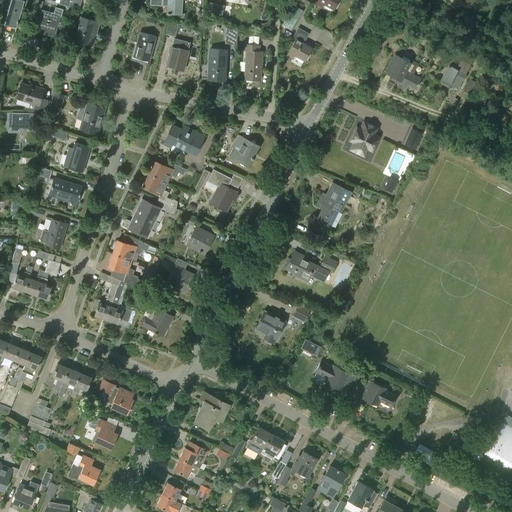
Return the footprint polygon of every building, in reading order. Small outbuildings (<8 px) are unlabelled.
[(15,31),(24,0),(22,0),(0,0),(0,2),(0,7),(7,9),(2,27),(15,31)] [(151,0),(151,3),(168,4),(168,13),(171,13),(171,12),(182,13),(182,8),(181,8),(181,0),(151,0)] [(209,2),(207,13),(214,15),(216,4),(209,2)] [(291,30),(303,10),(292,4),(286,13),(288,14),(282,25),(291,30)] [(40,7),(33,5),(31,11),(39,13),(40,7)] [(42,10),(37,29),(55,34),(57,28),(61,29),(63,24),(58,22),(60,17),(61,17),(63,10),(55,7),(54,13),(42,10)] [(80,16),(74,39),(86,43),(93,44),(99,21),(81,16),(80,16)] [(168,23),(165,34),(174,37),(177,26),(168,23)] [(305,38),(308,33),(298,27),(292,38),(295,39),(286,54),(293,57),(295,54),(304,59),(311,47),(301,41),(303,37),(305,38)] [(236,44),(237,29),(226,28),(225,43),(236,44)] [(149,60),(156,36),(140,31),(133,56),(149,60)] [(261,71),(262,51),(259,50),(260,44),(244,43),(244,50),(247,50),(245,79),(257,80),(258,71),(261,71)] [(183,69),(188,49),(173,45),(167,65),(183,69)] [(224,80),(226,49),(210,48),(208,79),(224,80)] [(401,57),(394,54),(385,72),(400,80),(397,85),(404,90),(408,84),(415,88),(420,78),(411,73),(416,63),(402,56),(401,57)] [(466,74),(471,65),(463,60),(458,69),(448,65),(440,80),(451,86),(451,85),(459,89),(463,81),(464,81),(467,75),(466,74)] [(34,87),(21,83),(17,98),(36,104),(34,111),(47,111),(50,100),(41,97),(44,89),(35,86),(34,87)] [(60,106),(64,95),(55,92),(51,103),(60,106)] [(455,98),(450,106),(453,108),(458,100),(455,98)] [(105,107),(88,101),(87,103),(82,102),(77,118),(83,119),(80,129),(97,134),(105,107)] [(8,112),(7,124),(25,125),(25,128),(35,128),(38,114),(22,113),(8,112)] [(362,146),(371,150),(378,137),(373,134),(377,127),(363,121),(360,128),(356,126),(350,140),(353,141),(352,145),(353,146),(351,149),(359,153),(362,146)] [(181,129),(172,124),(163,143),(171,147),(172,143),(195,154),(204,136),(183,125),(181,129)] [(65,139),(67,134),(45,127),(43,133),(65,139)] [(415,150),(422,132),(412,128),(405,145),(415,150)] [(248,165),(259,145),(239,135),(228,155),(248,165)] [(73,148),(68,147),(63,166),(82,172),(90,146),(75,142),(73,148)] [(394,149),(392,168),(408,170),(410,151),(394,149)] [(173,169),(155,160),(148,173),(167,182),(170,174),(176,177),(178,172),(183,174),(185,169),(175,164),(173,169)] [(49,179),(52,170),(36,166),(33,174),(49,179)] [(226,210),(235,191),(223,185),(228,176),(213,168),(207,180),(211,182),(218,186),(210,201),(226,210)] [(197,195),(209,172),(204,169),(192,192),(197,195)] [(168,204),(171,199),(166,197),(168,192),(163,189),(167,182),(148,173),(143,186),(161,194),(158,199),(168,204)] [(77,200),(82,186),(54,178),(50,192),(77,200)] [(391,191),(395,182),(388,179),(384,188),(391,191)] [(316,219),(329,226),(329,225),(334,227),(342,213),(339,212),(350,191),(332,182),(325,194),(323,193),(318,202),(323,205),(316,219)] [(368,199),(372,192),(365,188),(361,195),(368,199)] [(159,223),(154,221),(161,207),(142,198),(131,221),(126,218),(123,225),(147,236),(151,228),(155,230),(159,223)] [(193,213),(195,209),(194,206),(190,204),(188,205),(186,209),(187,212),(191,213),(193,213)] [(41,217),(43,211),(26,205),(24,212),(41,217)] [(193,226),(196,219),(184,213),(181,220),(193,226)] [(60,247),(67,222),(53,218),(49,230),(45,229),(43,230),(41,238),(42,240),(46,241),(46,243),(60,247)] [(207,246),(213,235),(196,226),(186,244),(201,251),(204,244),(207,246)] [(136,246),(117,239),(113,253),(132,259),(135,251),(140,253),(142,248),(147,250),(148,246),(149,245),(138,241),(136,246)] [(19,264),(22,248),(15,247),(11,262),(19,264)] [(46,259),(48,253),(38,250),(36,256),(46,259)] [(293,274),(306,280),(309,274),(322,280),(327,270),(330,272),(336,262),(324,256),(319,266),(298,256),(299,253),(294,250),(290,259),(287,257),(283,264),(286,266),(285,268),(294,272),(293,274)] [(139,288),(142,279),(137,278),(138,276),(133,274),(134,269),(129,267),(132,259),(113,253),(108,266),(127,272),(124,280),(139,288)] [(176,259),(163,253),(161,259),(176,266),(167,284),(185,292),(194,274),(184,269),(187,263),(177,258),(176,259)] [(48,297),(52,285),(46,283),(48,278),(46,278),(50,266),(58,269),(60,263),(49,258),(45,271),(44,270),(42,277),(36,294),(48,297)] [(29,277),(32,267),(28,265),(26,271),(24,271),(23,275),(18,273),(13,286),(25,290),(29,277)] [(36,294),(42,277),(44,270),(40,269),(36,280),(29,277),(25,290),(36,294)] [(107,318),(115,294),(121,280),(109,275),(107,280),(113,283),(105,303),(100,301),(95,314),(107,318)] [(123,309),(117,307),(126,282),(121,280),(115,294),(107,318),(118,322),(120,318),(128,320),(132,310),(126,307),(123,309)] [(150,287),(156,290),(159,284),(153,281),(150,287)] [(159,308),(157,308),(161,300),(147,292),(143,300),(153,305),(147,316),(142,325),(149,328),(148,328),(162,335),(173,315),(159,308)] [(304,321),(309,310),(297,305),(292,316),(304,321)] [(276,337),(284,321),(263,311),(256,327),(266,332),(263,338),(273,342),(275,337),(276,337)] [(25,364),(30,351),(7,342),(2,354),(0,359),(0,371),(4,361),(6,362),(8,357),(25,364)] [(34,374),(41,356),(30,351),(25,364),(23,368),(19,378),(16,387),(7,383),(4,390),(16,395),(19,388),(20,388),(26,371),(34,374)] [(331,366),(320,360),(315,371),(326,376),(324,381),(340,389),(342,384),(350,387),(357,373),(349,369),(348,371),(332,364),(331,366)] [(361,371),(365,363),(359,360),(355,368),(361,371)] [(59,391),(69,367),(57,363),(52,375),(58,377),(53,388),(59,391)] [(19,378),(23,368),(18,367),(14,377),(19,378)] [(75,384),(80,372),(69,367),(59,391),(57,395),(61,397),(66,387),(67,388),(70,382),(75,384)] [(86,389),(91,377),(80,372),(75,384),(70,395),(75,397),(77,392),(78,392),(81,387),(86,389)] [(390,406),(395,395),(384,390),(385,387),(370,380),(371,377),(363,374),(356,388),(363,391),(361,397),(377,404),(379,400),(390,406)] [(103,379),(98,389),(102,391),(99,398),(106,401),(105,402),(111,405),(110,407),(126,413),(132,399),(130,398),(133,393),(119,387),(118,389),(115,387),(116,385),(103,379)] [(11,405),(16,395),(4,390),(0,401),(11,405)] [(222,421),(230,404),(225,402),(202,391),(199,398),(203,400),(194,421),(208,428),(213,416),(222,421)] [(47,420),(52,409),(36,402),(31,414),(47,420)] [(0,410),(8,414),(10,407),(0,403),(0,410)] [(50,429),(48,428),(50,423),(30,415),(28,421),(50,429)] [(115,426),(94,416),(90,425),(95,428),(94,430),(98,433),(95,441),(110,448),(116,433),(111,431),(113,426),(115,426)] [(48,435),(50,429),(28,421),(26,427),(48,435)] [(488,434),(491,429),(480,422),(477,427),(488,434)] [(481,459),(480,458),(480,459),(506,474),(507,474),(506,473),(511,462),(511,428),(502,422),(481,459)] [(259,454),(260,452),(270,433),(258,427),(251,439),(250,439),(245,446),(259,454)] [(457,448),(463,437),(454,432),(447,442),(457,448)] [(275,453),(283,440),(270,433),(260,452),(273,459),(275,453)] [(240,452),(245,442),(239,439),(234,449),(240,452)] [(207,450),(190,441),(187,448),(184,447),(179,458),(198,468),(207,450)] [(76,455),(79,447),(69,442),(66,450),(76,455)] [(228,460),(231,454),(219,448),(216,454),(228,460)] [(312,468),(317,458),(303,450),(297,461),(295,460),(291,468),(285,465),(276,482),(284,486),(288,480),(286,479),(289,473),(293,475),(295,470),(307,476),(309,473),(312,468)] [(100,470),(91,465),(93,459),(82,454),(77,466),(72,464),(68,475),(77,479),(78,477),(93,484),(100,470)] [(21,479),(30,459),(24,456),(19,469),(15,477),(21,479)] [(195,474),(198,468),(179,458),(173,469),(188,477),(191,472),(195,474)] [(276,479),(286,464),(280,460),(271,474),(272,476),(276,479)] [(11,469),(0,463),(0,489),(2,491),(9,474),(15,477),(19,469),(12,466),(11,469)] [(336,469),(329,465),(316,488),(332,497),(345,473),(344,473),(338,470),(339,469),(337,468),(336,469)] [(231,476),(228,474),(226,478),(229,480),(228,483),(240,489),(244,481),(232,474),(231,476)] [(33,495),(37,486),(37,484),(30,481),(28,487),(20,483),(12,502),(27,509),(28,507),(31,509),(36,497),(33,495)] [(52,497),(58,485),(50,481),(45,494),(52,497)] [(260,489),(244,481),(240,489),(241,490),(242,489),(250,493),(248,498),(253,501),(260,489)] [(333,511),(341,511),(344,507),(351,511),(355,503),(360,506),(361,504),(368,508),(377,493),(372,490),(372,489),(357,481),(346,502),(340,499),(333,511)] [(178,501),(181,494),(177,492),(180,488),(167,482),(161,493),(178,501)] [(210,495),(212,490),(201,484),(198,489),(210,495)] [(302,511),(309,511),(313,507),(308,505),(316,490),(310,487),(298,510),(302,511)] [(89,493),(79,489),(78,492),(80,493),(78,499),(79,500),(76,506),(77,507),(76,508),(80,509),(81,508),(84,502),(87,503),(84,510),(87,511),(86,511),(85,511),(84,511),(95,511),(100,502),(94,500),(96,497),(89,494),(89,493)] [(207,501),(210,495),(198,489),(195,495),(207,501)] [(178,511),(183,503),(178,501),(161,493),(156,504),(168,510),(171,511),(176,511),(178,511)] [(393,504),(395,500),(392,498),(389,502),(384,498),(375,511),(398,511),(401,508),(393,504)] [(282,510),(285,504),(276,499),(273,506),(282,510)] [(68,511),(69,510),(68,510),(69,505),(49,502),(48,506),(47,506),(46,511),(68,511)]
